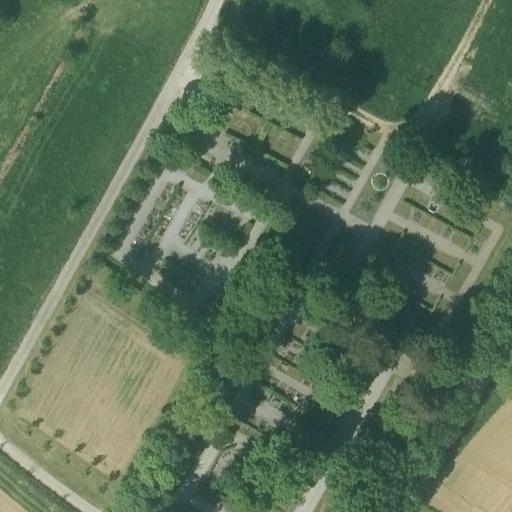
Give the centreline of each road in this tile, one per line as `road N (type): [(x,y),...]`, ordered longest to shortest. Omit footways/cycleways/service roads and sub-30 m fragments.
road 1 (track): [(0,392),(218,0)]
road 2 (track): [(197,41),(386,131),(440,92),(486,0)]
